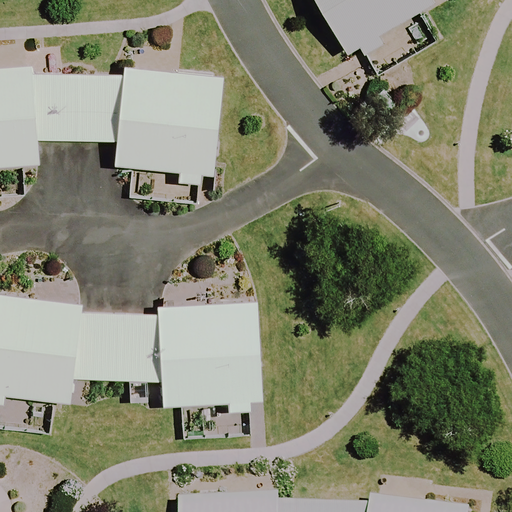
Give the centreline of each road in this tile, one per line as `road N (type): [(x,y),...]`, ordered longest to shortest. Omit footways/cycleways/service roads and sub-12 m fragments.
road 1 (residential): [(345,145),(242,206),(185,227),(0,247)]
road 2 (residential): [(241,0),(345,145)]
road 3 (residential): [(345,145),(466,260)]
